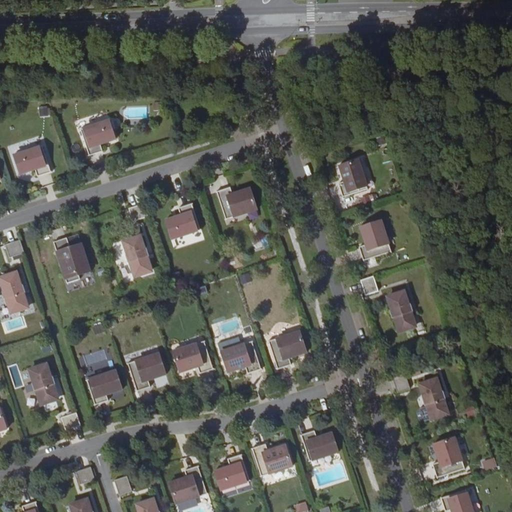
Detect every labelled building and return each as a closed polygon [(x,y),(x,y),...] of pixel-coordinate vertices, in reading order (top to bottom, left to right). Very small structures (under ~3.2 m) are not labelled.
[(48,116),(48,108),(40,108),(40,116),(48,116)] [(81,129),(89,155),(103,151),(100,144),(115,139),(109,120),(81,129)] [(42,145),(14,154),(20,174),(35,169),(37,176),(51,171),(42,145)] [(359,160),(340,166),(345,182),(339,184),(343,197),(368,189),(359,160)] [(230,187),(217,191),(226,219),(257,209),(250,188),(232,194),(230,187)] [(364,199),(367,206),(374,204),(371,197),(364,199)] [(148,216),(144,203),(129,208),(133,221),(148,216)] [(200,229),(192,203),(178,207),(180,215),(165,219),(172,239),(200,229)] [(359,246),(364,260),(392,251),(382,220),(361,227),(366,244),(359,246)] [(68,239),(71,252),(75,251),(74,248),(82,246),(79,236),(68,239)] [(140,236),(123,241),(127,254),(126,255),(128,262),(130,262),(135,276),(151,271),(146,256),(148,256),(146,248),(144,248),(140,236)] [(24,252),(20,239),(6,244),(10,257),(24,252)] [(91,274),(82,246),(74,248),(75,251),(71,252),(68,239),(54,244),(68,285),(81,281),(80,277),(91,274)] [(236,258),(227,261),(229,267),(238,264),(236,258)] [(16,272),(0,277),(4,290),(2,291),(5,298),(7,298),(11,312),(28,307),(23,293),(25,292),(22,284),(20,285),(16,272)] [(249,273),(240,276),(242,284),(251,281),(249,273)] [(373,276),(361,280),(365,294),(378,290),(373,276)] [(405,292),(388,297),(392,310),(390,310),(393,318),(395,317),(399,332),(416,327),(411,312),(413,312),(411,304),(409,304),(405,292)] [(299,330),(268,340),(277,368),(291,364),(289,357),(306,352),(299,330)] [(199,372),(213,368),(204,340),(173,350),(180,371),(197,365),(199,372)] [(248,373),(261,369),(252,341),(221,351),(228,372),(245,366),(248,373)] [(158,353),(127,363),(137,391),(150,386),(148,380),(165,374),(158,353)] [(49,364),(32,369),(36,382),(35,382),(37,390),(39,389),(44,404),(60,398),(55,384),(57,383),(55,376),(53,376),(49,364)] [(87,379),(95,404),(108,400),(106,394),(122,389),(116,370),(87,379)] [(405,373),(393,377),(397,392),(410,388),(405,373)] [(436,379),(420,385),(424,397),(422,398),(425,406),(427,405),(431,419),(448,414),(443,400),(445,399),(443,391),(441,392),(436,379)] [(62,416),(66,429),(81,425),(76,412),(62,416)] [(310,461),(338,452),(332,432),(317,437),(314,430),(301,435),(310,461)] [(432,464),(437,478),(465,468),(454,437),(433,444),(439,462),(432,464)] [(265,443),(252,448),(261,476),(292,465),(285,445),(268,450),(265,443)] [(250,480),(241,454),(227,459),(230,466),(215,471),(221,490),(250,480)] [(483,462),(486,471),(498,467),(495,458),(483,462)] [(77,471),(81,483),(95,479),(91,466),(77,471)] [(177,506),(208,496),(199,468),(185,472),(188,479),(170,485),(177,506)] [(132,488),(128,475),(114,480),(118,493),(132,488)] [(473,511),(466,490),(441,498),(445,511),(451,509),(452,511),(473,511)] [(87,499),(70,504),(72,511),(93,511),(91,511),(87,499)] [(155,511),(152,500),(136,505),(137,511),(158,511),(157,511),(155,511)] [(39,511),(36,501),(22,506),(24,511),(39,511)] [(296,511),(307,511),(309,511),(307,502),(295,505),(296,511)]
